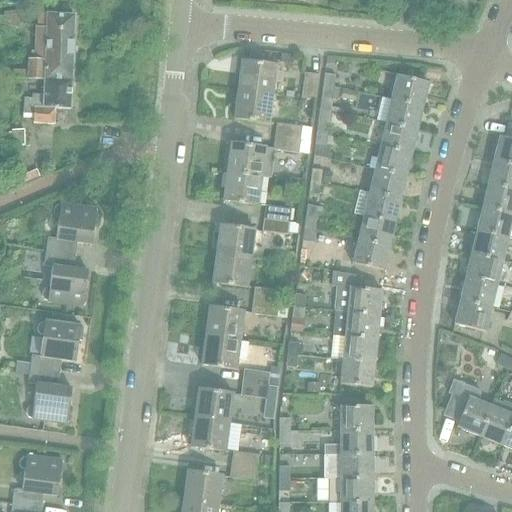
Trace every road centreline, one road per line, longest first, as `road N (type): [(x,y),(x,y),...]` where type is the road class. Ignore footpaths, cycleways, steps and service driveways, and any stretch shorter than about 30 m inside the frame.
road 1 (residential): [(126,449),(178,24)]
road 2 (residential): [(415,468),(419,332),(440,180),(482,55)]
road 3 (residential): [(482,55),(178,24)]
road 4 (residential): [(126,449),(0,431)]
